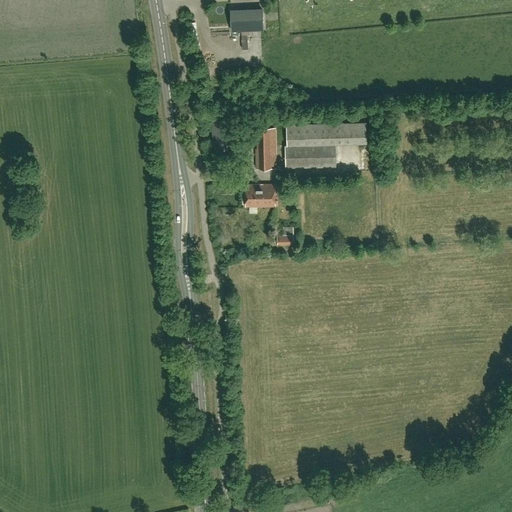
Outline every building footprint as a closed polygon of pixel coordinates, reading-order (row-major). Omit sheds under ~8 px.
[(231,11),(232,31),(264,29),(263,10),(231,11)] [(263,128),(263,113),(242,113),(242,129),(258,129),(259,148),(257,148),(257,167),(276,167),(276,140),(286,140),(285,128),(263,128)] [(215,149),(235,147),(233,116),(213,117),(215,149)] [(286,167),(337,165),(336,144),(367,143),(367,122),(287,124),(287,145),(285,145),(286,167)] [(275,200),(275,184),(245,184),(246,206),(273,206),(273,233),(278,233),(278,200),(275,200)] [(278,245),(294,244),(293,228),(283,229),(283,235),(277,235),(278,245)]
